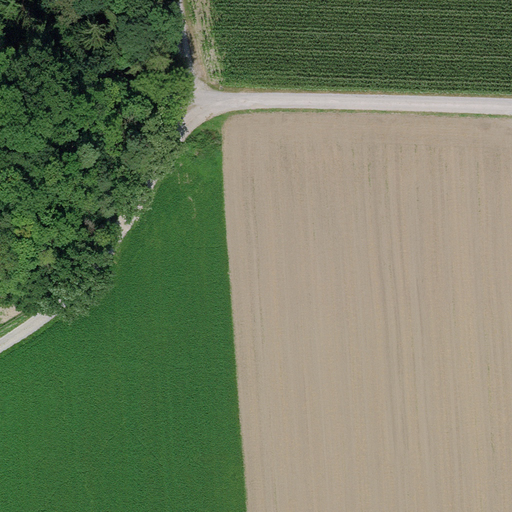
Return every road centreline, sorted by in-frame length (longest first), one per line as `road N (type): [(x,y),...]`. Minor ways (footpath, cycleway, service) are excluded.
road 1 (track): [(174,0),(195,103),(65,306),(0,348)]
road 2 (track): [(195,103),(511,113)]
road 3 (track): [(195,103),(0,61)]
